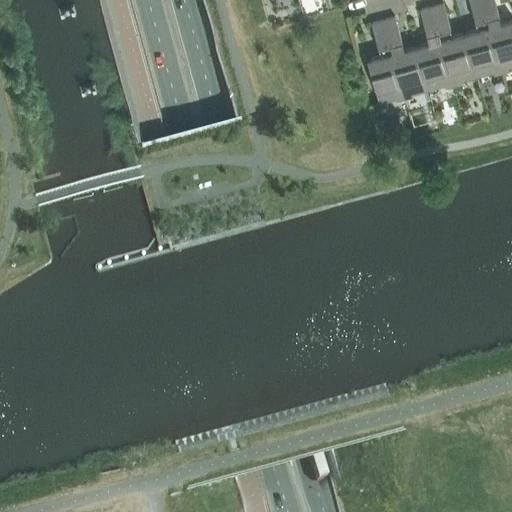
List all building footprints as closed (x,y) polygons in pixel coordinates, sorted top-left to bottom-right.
[(480,27),(464,32),(476,75),(493,71),(494,75),(502,72),(481,0),(469,0),(475,21),(478,21),(480,27)] [(494,0),(481,0),(502,72),(509,70),(508,66),(511,65),(511,18),(497,23),(495,16),(498,15),(494,0)] [(443,2),(431,6),(453,86),(461,84),(460,80),(476,75),(464,32),(449,36),(447,29),(450,28),(443,2)] [(432,40),(416,45),(428,88),(444,84),(445,88),(453,86),(431,6),(419,9),(427,35),(430,34),(432,40)] [(395,16),(383,19),(405,99),(412,97),(411,93),(428,88),(416,45),(400,49),(398,42),(402,41),(395,16)] [(383,54),(367,58),(379,102),(396,97),(397,101),(405,99),(383,19),(371,22),(378,48),(381,47),(383,54)]
